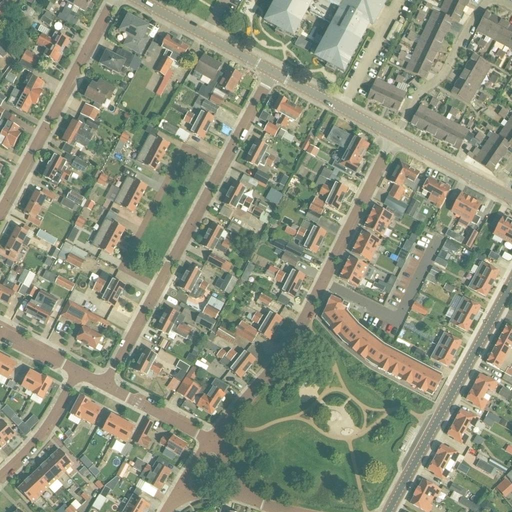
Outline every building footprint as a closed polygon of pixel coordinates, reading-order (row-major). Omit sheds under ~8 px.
[(65,23),(77,0),(62,0),(62,1),(69,4),(62,15),(60,14),(57,19),(65,24),(65,23)] [(77,0),(73,7),(79,10),(84,13),(91,0),(77,0)] [(277,0),(266,22),(293,37),(308,9),(311,10),(309,13),(330,24),(332,22),(334,23),(316,58),(343,72),(373,17),(376,19),(386,0),(277,0)] [(463,14),(468,4),(459,0),(446,0),(445,5),(463,14)] [(52,7),(47,4),(44,11),(49,14),(52,7)] [(458,24),(463,14),(445,5),(440,14),(440,15),(453,21),(458,24)] [(440,15),(440,14),(435,12),(430,22),(448,31),(453,21),(440,15)] [(487,37),(497,19),(487,14),(477,32),(487,37)] [(49,26),(52,22),(43,16),(40,20),(49,26)] [(135,21),(128,17),(121,32),(126,34),(127,40),(124,45),(126,48),(139,55),(148,39),(142,37),(147,28),(140,24),(140,23),(136,20),(135,21)] [(496,42),(506,24),(497,19),(487,37),(496,42)] [(393,44),(403,26),(395,22),(386,40),(393,44)] [(444,41),(448,31),(430,22),(425,31),(444,41)] [(506,48),(511,36),(511,27),(506,24),(496,42),(506,48)] [(66,48),(68,43),(67,42),(68,41),(45,28),(41,35),(39,40),(62,52),(64,48),(66,48)] [(439,50),(444,41),(425,31),(420,41),(439,50)] [(160,75),(178,43),(167,37),(161,49),(166,52),(163,56),(155,71),(156,72),(160,75)] [(300,49),(303,42),(299,39),(295,46),(300,49)] [(59,57),(62,52),(39,40),(36,45),(43,49),(46,50),(43,57),(56,64),(57,62),(58,63),(60,58),(59,57)] [(434,60),(439,50),(420,41),(415,51),(434,60)] [(156,94),(156,95),(160,97),(168,82),(173,73),(169,71),(174,62),(179,65),(182,60),(188,49),(178,43),(160,75),(164,77),(163,80),(164,80),(158,91),(156,94)] [(0,54),(3,59),(8,55),(1,47),(0,47),(0,54)] [(36,68),(41,59),(26,51),(21,60),(21,61),(35,69),(36,68)] [(106,53),(99,65),(105,68),(104,70),(111,74),(112,72),(118,75),(122,67),(127,70),(134,58),(132,57),(120,51),(116,58),(106,53)] [(429,70),(434,60),(415,51),(411,61),(429,70)] [(207,101),(222,75),(217,73),(221,66),(203,57),(194,72),(195,73),(192,77),(200,82),(202,77),(211,81),(206,89),(202,87),(197,96),(207,101)] [(468,66),(486,77),(492,67),(474,57),(468,66)] [(33,74),(35,69),(21,61),(18,66),(33,74)] [(424,80),(429,70),(411,61),(406,71),(424,80)] [(481,86),(486,77),(468,66),(463,75),(481,86)] [(234,74),(229,71),(223,80),(222,80),(216,90),(221,93),(230,97),(240,77),(239,76),(238,74),(236,73),(234,74)] [(14,85),(17,78),(9,74),(5,80),(14,85)] [(24,91),(38,99),(42,92),(39,90),(43,82),(29,75),(24,85),(26,87),(24,91)] [(475,95),(481,86),(463,75),(457,85),(475,95)] [(377,103),(386,84),(376,80),(368,99),(377,103)] [(114,90),(99,82),(96,87),(92,85),(85,98),(101,106),(105,99),(108,101),(114,90)] [(387,108),(396,89),(386,84),(377,103),(387,108)] [(457,85),(452,94),(469,105),(473,98),(475,95),(457,85)] [(11,97),(7,103),(26,113),(29,108),(31,104),(35,106),(38,99),(24,91),(23,94),(14,89),(10,97),(11,97)] [(398,112),(406,93),(396,89),(387,108),(398,112)] [(220,107),(224,100),(213,94),(209,102),(220,107)] [(216,116),(220,108),(199,97),(195,104),(201,107),(216,116)] [(280,127),(291,106),(287,104),(287,102),(279,98),(272,111),(281,116),(276,125),(280,127)] [(94,123),(94,122),(100,112),(85,104),(80,115),(88,119),(88,120),(94,123)] [(186,117),(208,129),(213,119),(202,112),(199,118),(194,116),(194,115),(188,112),(179,107),(178,108),(172,105),(170,108),(186,117)] [(291,106),(280,127),(285,129),(289,121),(296,124),(302,112),(291,106)] [(421,130),(430,112),(420,107),(411,125),(421,130)] [(452,117),(455,111),(452,109),(446,120),(440,117),(430,135),(440,140),(449,122),(451,117),(452,117)] [(430,112),(421,130),(430,135),(440,117),(434,114),(430,112)] [(202,140),(208,129),(186,117),(183,122),(189,125),(194,127),(190,134),(202,140)] [(94,122),(94,123),(88,120),(85,125),(97,132),(100,126),(94,122)] [(67,131),(90,144),(94,137),(90,135),(92,131),(85,127),(73,121),(67,131)] [(459,127),(450,145),(459,150),(469,132),(468,132),(473,123),(469,121),(465,130),(459,127)] [(0,133),(16,142),(20,134),(16,132),(18,129),(7,123),(7,125),(1,122),(0,123),(0,133)] [(450,145),(459,127),(449,122),(440,140),(450,145)] [(167,123),(164,130),(175,136),(179,130),(167,123)] [(275,136),(279,129),(269,123),(265,130),(275,136)] [(149,135),(142,148),(162,159),(169,145),(156,138),(158,133),(148,127),(145,133),(149,135)] [(294,138),(286,133),(286,132),(281,129),(277,136),(276,135),(275,137),(282,141),(283,139),(291,143),(294,138)] [(314,138),(317,132),(312,129),(308,136),(301,150),(306,153),(311,143),(314,138)] [(353,140),(346,136),(346,134),(343,132),(341,133),(333,129),(327,141),(341,149),(344,143),(349,146),(353,140)] [(511,147),(511,134),(504,129),(498,137),(510,146),(511,147)] [(121,130),(120,138),(128,140),(129,131),(121,130)] [(87,150),(90,144),(67,131),(61,142),(73,148),(76,144),(87,150)] [(321,142),(324,136),(317,132),(314,138),(319,141),(321,142)] [(0,146),(7,150),(9,147),(13,149),(16,142),(0,133),(0,146)] [(498,137),(493,134),(487,143),(504,155),(510,146),(498,137)] [(346,151),(361,159),(368,146),(353,139),(353,140),(349,146),(344,143),(341,149),(346,151)] [(270,155),(265,153),(268,148),(256,141),(250,152),(273,164),(276,158),(270,155)] [(498,164),(504,155),(487,143),(481,152),(498,164)] [(142,148),(135,162),(155,172),(162,159),(142,148)] [(336,160),(332,167),(351,178),(353,173),(355,174),(359,166),(358,165),(361,159),(346,151),(340,162),(336,160)] [(271,168),(273,164),(250,152),(244,162),(257,169),(259,165),(264,167),(265,165),(271,168)] [(492,173),(498,164),(481,152),(475,161),(492,173)] [(54,156),(49,167),(69,178),(70,178),(72,173),(67,170),(68,169),(64,167),(66,163),(54,156)] [(84,174),(88,166),(76,159),(71,166),(84,174)] [(403,176),(408,168),(399,163),(388,183),(394,186),(384,203),(390,207),(390,208),(401,214),(406,206),(398,202),(394,200),(400,189),(402,185),(404,181),(403,176)] [(49,167),(43,178),(49,181),(48,183),(57,188),(61,179),(63,180),(67,182),(68,182),(73,185),(75,181),(70,178),(69,178),(49,167)] [(320,176),(314,186),(317,188),(321,190),(342,201),(347,190),(338,185),(340,180),(335,177),(338,171),(334,169),(333,172),(324,168),(320,176)] [(413,185),(419,174),(408,168),(403,176),(404,181),(402,185),(406,187),(408,183),(413,185)] [(127,177),(120,191),(140,201),(147,187),(133,181),(136,175),(126,170),(123,175),(127,177)] [(266,186),(271,178),(258,171),(253,180),(266,186)] [(429,179),(422,191),(431,196),(428,201),(433,203),(432,206),(435,207),(439,210),(450,190),(449,190),(429,179)] [(248,197),(243,195),(246,190),(234,183),(228,194),(240,200),(251,206),(254,201),(248,197)] [(394,200),(398,202),(404,191),(400,189),(394,200)] [(29,203),(41,209),(46,198),(53,201),(55,197),(49,193),(43,190),(41,195),(35,192),(29,203)] [(337,211),(342,201),(321,190),(319,195),(328,199),(325,205),(337,211)] [(81,207),(86,200),(86,199),(71,191),(66,199),(81,207)] [(120,191),(113,204),(133,214),(140,201),(120,191)] [(470,201),(465,198),(466,196),(461,193),(459,196),(460,196),(451,213),(461,218),(470,201)] [(251,206),(240,200),(228,194),(222,204),(235,211),(238,204),(243,207),(249,210),(251,206)] [(91,208),(95,199),(91,197),(87,206),(91,208)] [(78,213),(81,208),(64,199),(60,205),(73,212),(73,211),(78,213)] [(412,219),(420,204),(412,200),(405,214),(412,219)] [(470,201),(461,218),(471,223),(472,221),(480,206),(480,207),(482,204),(476,201),(475,203),(470,201)] [(275,210),(268,206),(269,206),(261,202),(257,208),(264,212),(272,216),(275,210)] [(29,203),(24,214),(29,217),(27,221),(33,224),(39,227),(41,223),(35,220),(41,209),(29,203)] [(309,210),(320,216),(324,209),(323,209),(312,203),(308,210),(309,210)] [(306,216),(309,210),(308,210),(302,206),(299,213),(306,216)] [(260,219),(264,212),(257,208),(255,207),(251,215),(260,219)] [(372,211),(369,218),(388,227),(393,216),(375,208),(374,207),(372,211)] [(317,224),(322,216),(320,216),(309,210),(306,216),(305,218),(317,224)] [(493,235),(503,241),(511,223),(507,221),(508,219),(503,216),(501,218),(502,219),(493,235)] [(366,225),(364,228),(365,229),(383,237),(388,227),(369,218),(366,225)] [(125,229),(105,219),(98,233),(118,243),(125,229)] [(240,237),(243,230),(231,223),(227,230),(240,237)] [(511,223),(503,241),(511,245),(511,223)] [(206,235),(228,247),(233,249),(235,245),(231,242),(230,243),(220,238),(224,231),(212,225),(206,235)] [(290,229),(298,233),(320,244),(326,233),(314,227),(311,234),(300,229),(293,225),(290,229)] [(26,237),(30,229),(24,226),(22,230),(17,227),(11,239),(22,245),(27,247),(31,240),(26,237)] [(287,227),(284,233),(295,239),(296,237),(302,240),(306,242),(303,249),(315,255),(320,244),(298,233),(290,229),(287,227)] [(464,243),(471,247),(481,232),(474,227),(464,243)] [(54,247),(58,240),(40,230),(36,237),(54,247)] [(118,243),(98,233),(91,246),(111,256),(118,243)] [(360,237),(357,243),(375,252),(380,242),(363,233),(362,233),(360,237)] [(224,254),(228,247),(206,235),(200,246),(212,253),(214,249),(224,254)] [(14,260),(22,245),(11,239),(5,250),(10,253),(8,257),(14,260)] [(288,245),(278,240),(277,243),(273,241),(271,245),(284,252),(299,259),(303,251),(288,244),(288,245)] [(460,247),(454,244),(447,240),(443,247),(451,251),(456,254),(460,247)] [(74,248),(65,243),(58,257),(51,272),(63,278),(69,264),(80,270),(88,255),(74,247),(74,248)] [(353,250),(352,254),(353,254),(370,263),(375,252),(357,243),(353,250)] [(56,260),(60,252),(56,250),(52,258),(56,260)] [(439,258),(448,262),(451,257),(441,252),(439,258)] [(298,260),(284,253),(281,260),(295,267),(298,260)] [(225,273),(229,264),(228,264),(228,263),(211,254),(207,263),(225,273)] [(348,262),(344,269),(363,278),(370,281),(375,271),(368,267),(351,259),(349,258),(348,262)] [(47,259),(44,264),(49,267),(52,262),(47,259)] [(245,277),(251,279),(257,264),(251,262),(245,277)] [(476,277),(492,285),(498,273),(482,265),(478,273),(476,277)] [(285,274),(269,266),(267,272),(298,288),(304,277),(292,271),(289,276),(285,274)] [(206,290),(208,286),(198,280),(201,274),(189,267),(184,278),(206,290)] [(439,279),(442,272),(432,267),(429,274),(439,279)] [(341,275),(339,279),(340,280),(358,288),(363,278),(344,269),(341,275)] [(29,289),(36,276),(24,270),(18,283),(29,289)] [(293,299),(298,288),(267,272),(265,276),(274,280),(280,283),(285,286),(281,293),(293,299)] [(96,285),(119,297),(125,286),(113,280),(111,284),(107,281),(106,282),(106,281),(100,277),(100,278),(93,274),(90,280),(96,284),(96,285)] [(443,286),(445,283),(439,280),(428,274),(425,281),(436,286),(437,283),(443,286)] [(230,295),(238,280),(227,275),(219,290),(230,295)] [(72,293),(75,286),(75,285),(59,277),(55,284),(72,293)] [(485,297),(492,285),(476,277),(469,289),(485,297)] [(204,294),(206,290),(184,278),(178,288),(190,295),(194,289),(204,294)] [(2,287),(0,291),(0,300),(9,305),(15,294),(18,288),(12,284),(5,281),(2,287)] [(452,295),(455,289),(446,284),(443,290),(452,295)] [(113,308),(119,297),(96,285),(93,291),(100,294),(104,296),(102,301),(113,308)] [(33,299),(37,290),(32,287),(27,296),(33,299)] [(36,319),(48,295),(41,291),(34,304),(31,302),(25,314),(36,319)] [(258,299),(257,301),(269,308),(272,301),(273,301),(262,294),(258,299)] [(425,317),(429,310),(424,308),(429,299),(419,294),(411,310),(425,317)] [(52,313),(58,301),(48,295),(36,319),(46,325),(52,313)] [(215,320),(224,304),(211,297),(203,313),(215,320)] [(401,382),(409,386),(410,387),(412,383),(417,386),(415,389),(425,394),(427,391),(433,394),(441,380),(430,374),(430,373),(426,370),(425,371),(415,366),(416,365),(411,363),(410,364),(381,348),(372,341),(373,341),(365,335),(356,328),(348,320),(349,319),(343,313),(345,309),(347,310),(349,306),(343,303),(343,304),(330,298),(326,307),(327,307),(321,319),(325,324),(328,322),(332,326),(329,329),(336,337),(339,334),(344,340),(350,345),(348,348),(364,361),(367,358),(372,362),(379,366),(377,369),(379,370),(379,369),(384,371),(383,373),(390,376),(390,375),(395,377),(394,378),(396,379),(397,378),(401,380),(401,382)] [(473,320),(479,308),(464,300),(457,312),(473,320)] [(110,324),(96,316),(69,301),(61,317),(83,328),(76,341),(95,351),(102,338),(85,328),(88,321),(106,331),(110,324)] [(190,334),(192,329),(182,324),(185,318),(167,309),(162,319),(190,334)] [(264,324),(275,331),(282,320),(270,313),(267,319),(262,316),(257,312),(254,317),(264,324)] [(452,321),(450,324),(466,332),(473,320),(457,312),(452,321)] [(211,332),(216,322),(200,314),(195,323),(211,332)] [(275,331),(264,324),(254,317),(251,321),(257,325),(262,327),(258,334),(269,341),(275,331)] [(186,341),(190,334),(162,319),(156,330),(168,337),(171,332),(186,341)] [(258,332),(242,322),(239,326),(238,326),(234,333),(252,344),(257,337),(256,337),(258,332)] [(232,345),(237,335),(221,326),(216,335),(232,345)] [(511,329),(506,326),(499,339),(511,346),(511,329)] [(211,334),(208,339),(213,342),(213,343),(216,339),(217,337),(211,334)] [(438,347),(454,356),(461,343),(445,335),(440,343),(438,347)] [(167,352),(171,344),(162,339),(158,346),(167,352)] [(511,346),(499,339),(493,352),(511,362),(511,346)] [(198,353),(203,342),(198,340),(193,351),(198,353)] [(447,368),(454,356),(438,347),(432,359),(447,368)] [(422,361),(426,354),(416,349),(413,356),(422,361)] [(160,372),(163,367),(153,362),(157,356),(145,350),(140,361),(160,372)] [(224,357),(227,354),(222,350),(216,357),(221,361),(224,357)] [(241,357),(237,354),(232,350),(228,354),(237,362),(248,370),(255,361),(245,353),(241,357)] [(511,362),(493,352),(486,364),(511,378),(511,376),(511,371),(510,370),(511,366),(511,362)] [(189,353),(185,361),(193,365),(196,357),(189,353)] [(221,361),(219,363),(230,371),(240,380),(248,370),(237,362),(228,354),(225,358),(224,357),(221,361)] [(5,358),(0,367),(0,375),(8,380),(16,365),(5,358)] [(158,376),(160,372),(140,361),(134,371),(146,377),(149,371),(158,376)] [(186,374),(190,367),(179,361),(176,368),(186,374)] [(30,372),(22,388),(33,394),(42,378),(30,372)] [(474,389),(485,395),(488,389),(491,390),(490,392),(492,393),(497,384),(487,379),(486,380),(479,376),(474,385),(476,386),(474,389)] [(33,394),(33,395),(43,400),(46,395),(48,395),(51,389),(49,389),(52,383),(42,377),(42,378),(33,394)] [(173,379),(168,387),(175,392),(181,383),(173,379)] [(202,389),(192,383),(187,379),(177,393),(192,404),(197,397),(200,399),(200,398),(202,399),(197,407),(211,416),(218,406),(199,393),(202,389)] [(228,386),(215,380),(212,385),(223,393),(228,386)] [(202,389),(199,393),(218,406),(224,396),(222,394),(214,389),(211,387),(207,392),(202,389)] [(510,403),(511,399),(511,393),(503,388),(498,395),(510,403)] [(481,402),(485,395),(474,389),(472,392),(471,392),(466,401),(473,405),(472,406),(482,411),(487,403),(484,402),(483,403),(481,402)] [(81,421),(81,420),(90,404),(90,403),(80,398),(77,403),(75,403),(72,409),(74,410),(71,415),(81,421)] [(90,404),(81,420),(93,426),(101,410),(90,404)] [(455,425),(466,431),(469,424),(471,425),(470,427),(473,428),(478,419),(468,414),(467,415),(460,411),(455,420),(457,421),(455,425)] [(492,428),(495,422),(494,422),(497,417),(488,412),(482,423),(492,428)] [(15,416),(11,420),(14,424),(19,419),(15,416)] [(112,416),(103,431),(115,437),(123,422),(112,416)] [(19,419),(14,424),(18,427),(22,423),(19,419)] [(152,440),(147,438),(154,424),(146,420),(134,443),(142,447),(142,446),(148,448),(152,440)] [(13,433),(1,421),(0,421),(0,436),(7,444),(15,436),(13,433)] [(123,422),(115,437),(126,444),(135,428),(123,422)] [(462,437),(466,431),(455,425),(453,428),(452,427),(447,436),(454,440),(453,441),(463,447),(467,438),(465,437),(464,438),(462,437)] [(69,431),(65,435),(68,439),(73,434),(69,431)] [(477,435),(472,443),(477,446),(482,446),(485,440),(477,435)] [(187,446),(173,438),(170,442),(164,438),(160,445),(166,449),(166,450),(180,458),(187,446)] [(68,439),(63,443),(67,447),(72,443),(68,439)] [(436,460),(447,466),(450,459),(452,460),(451,462),(454,464),(458,455),(449,449),(448,451),(441,447),(436,455),(438,456),(436,460)] [(52,456),(50,458),(65,473),(73,465),(61,453),(58,450),(53,456),(52,456)] [(505,475),(508,468),(491,458),(480,452),(476,458),(487,464),(505,475)] [(463,466),(469,459),(463,454),(457,460),(463,466)] [(45,463),(42,465),(57,481),(65,473),(50,458),(45,463)] [(166,470),(170,464),(159,458),(153,468),(148,465),(147,465),(138,460),(135,464),(136,464),(165,482),(171,473),(166,470)] [(443,472),(447,466),(436,460),(434,463),(432,462),(428,471),(435,475),(434,477),(444,482),(448,473),(446,472),(445,474),(443,472)] [(479,461),(476,467),(493,477),(497,471),(479,461)] [(135,464),(132,468),(142,474),(139,479),(148,485),(159,492),(165,482),(136,464),(135,464)] [(40,468),(34,473),(48,488),(57,481),(42,465),(40,468)] [(88,470),(92,474),(97,469),(93,466),(88,470)] [(100,473),(97,469),(92,474),(95,478),(100,473)] [(28,479),(26,481),(40,496),(48,488),(34,473),(29,479),(28,479)] [(116,477),(111,482),(116,486),(120,479),(116,477)] [(505,499),(511,492),(511,486),(505,479),(496,488),(505,499)] [(24,484),(18,489),(32,504),(40,496),(26,481),(23,483),(24,484)] [(98,481),(95,484),(100,490),(103,487),(98,481)] [(422,482),(416,493),(429,500),(432,502),(434,497),(436,498),(440,491),(422,482)] [(460,500),(462,493),(455,491),(453,497),(460,500)] [(416,493),(410,505),(424,511),(428,511),(431,507),(429,506),(432,502),(429,500),(416,493)] [(133,496),(127,506),(138,511),(147,511),(151,506),(133,496)] [(462,498),(458,504),(472,511),(476,511),(479,508),(462,497),(462,498)]
